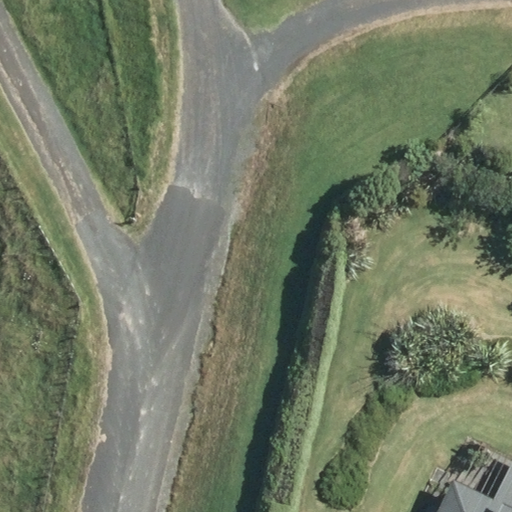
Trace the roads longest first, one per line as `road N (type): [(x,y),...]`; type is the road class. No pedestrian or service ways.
road 1 (unknown): [(175,142),(246,66),(315,31),(423,0)]
road 2 (unknown): [(120,336),(0,91)]
road 3 (unknown): [(120,336),(175,142)]
road 4 (unknown): [(113,511),(125,431),(120,336)]
road 5 (unknown): [(175,142),(152,0)]
